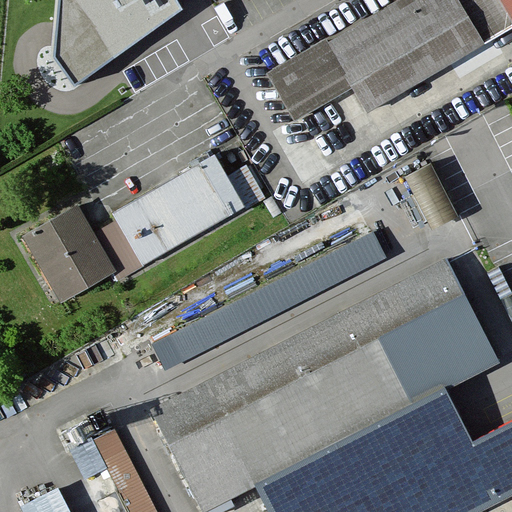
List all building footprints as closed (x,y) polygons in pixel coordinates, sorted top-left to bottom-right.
[(178,0),(32,0),(64,68),(185,13),(178,0)] [(511,0),(406,0),(283,72),(323,140),(511,30),(511,0)] [(91,202),(33,236),(71,303),(242,206),(216,161),(104,224),(91,202)] [(373,236),(163,346),(189,395),(158,410),(211,511),(224,511),(262,493),(271,511),(504,511),(511,508),(511,362),(459,262),(402,291),(373,236)] [(69,442),(81,472),(109,461),(129,511),(158,511),(122,421),(69,442)] [(84,511),(72,484),(28,505),(31,511),(84,511)]
